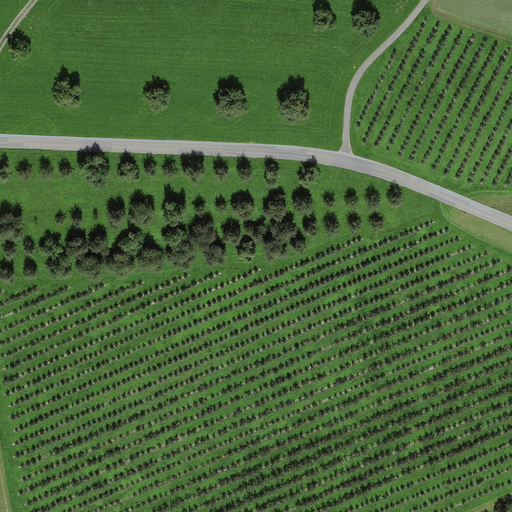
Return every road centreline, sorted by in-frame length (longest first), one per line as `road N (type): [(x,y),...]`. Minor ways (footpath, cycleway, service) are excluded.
road 1 (residential): [(0,141),(318,156),(374,168),(511,224)]
road 2 (track): [(425,0),(358,76),(345,161)]
